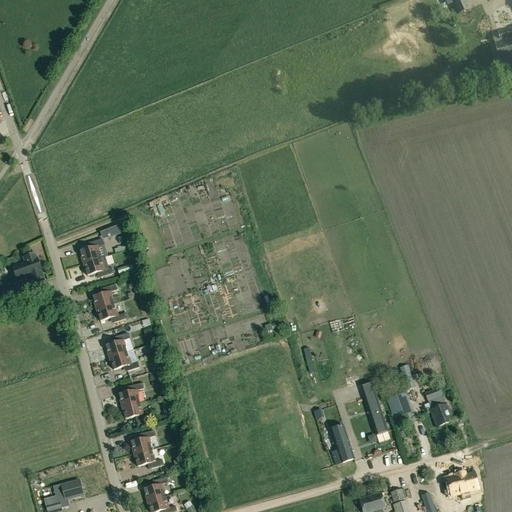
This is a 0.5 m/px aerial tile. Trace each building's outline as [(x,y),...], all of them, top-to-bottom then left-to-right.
[(469,10),(464,0),(452,0),(459,14),(469,10)] [(511,28),(498,32),(500,41),(511,38),(511,28)] [(511,38),(500,41),(499,41),(499,44),(496,45),(501,67),(511,63),(511,38)] [(118,245),(117,239),(125,237),(122,222),(105,226),(110,247),(118,245)] [(92,248),(80,252),(83,264),(100,259),(97,247),(103,245),(102,239),(90,243),(92,248)] [(25,262),(11,267),(16,282),(30,277),(32,283),(35,291),(46,287),(39,269),(40,269),(34,254),(24,258),(25,262)] [(100,259),(83,264),(87,276),(99,272),(101,278),(113,274),(111,269),(104,271),(100,259)] [(104,294),(93,298),(96,310),(113,304),(110,292),(116,290),(115,285),(103,288),(104,294)] [(113,304),(96,310),(100,322),(112,318),(114,324),(126,320),(124,314),(117,316),(113,304)] [(92,345),(109,340),(105,329),(88,335),(92,345)] [(117,343),(105,347),(109,358),(126,353),(122,341),(129,339),(127,333),(116,337),(117,343)] [(126,353),(109,358),(113,370),(125,366),(127,372),(139,368),(137,363),(130,365),(126,353)] [(406,366),(399,368),(406,389),(413,387),(406,366)] [(161,368),(153,371),(157,382),(165,380),(161,368)] [(351,383),(361,379),(357,371),(347,375),(351,383)] [(131,392),(119,395),(122,407),(139,403),(136,392),(144,390),(142,384),(130,387),(131,392)] [(372,384),(361,387),(377,435),(387,432),(372,384)] [(439,388),(425,393),(428,401),(427,401),(431,410),(430,411),(436,427),(452,421),(446,405),(445,405),(442,396),(439,388)] [(392,419),(412,412),(405,393),(385,400),(392,419)] [(139,403),(122,407),(125,420),(138,416),(139,422),(151,419),(149,413),(142,415),(139,403)] [(330,430),(336,451),(350,447),(343,426),(337,428),(330,430)] [(134,455),(151,450),(148,439),(155,437),(154,431),(142,434),(143,440),(131,443),(134,455)] [(116,435),(119,441),(126,439),(123,433),(116,435)] [(333,456),(336,465),(354,459),(350,447),(336,451),(332,452),(333,456)] [(151,450),(134,455),(137,467),(150,464),(151,470),(163,466),(162,460),(154,462),(151,450)] [(477,483),(473,467),(464,469),(463,466),(455,468),(456,471),(446,473),(448,481),(442,483),(442,481),(434,482),(438,502),(446,500),(444,489),(449,487),(450,489),(459,487),(461,494),(468,492),(467,486),(477,483)] [(416,471),(419,482),(424,481),(421,470),(416,471)] [(156,486),(144,490),(147,502),(165,497),(161,486),(168,484),(166,478),(155,481),(156,486)] [(79,480),(61,485),(65,500),(83,496),(79,480)] [(410,494),(415,510),(432,504),(428,489),(410,494)] [(401,490),(390,493),(393,503),(404,499),(401,490)] [(362,511),(373,511),(385,509),(380,493),(359,500),(362,511)] [(158,511),(163,510),(163,511),(176,511),(175,507),(168,509),(165,497),(147,502),(150,511),(158,511)] [(408,511),(406,501),(393,505),(394,511),(408,511)] [(61,511),(59,502),(46,505),(47,511),(61,511)]
